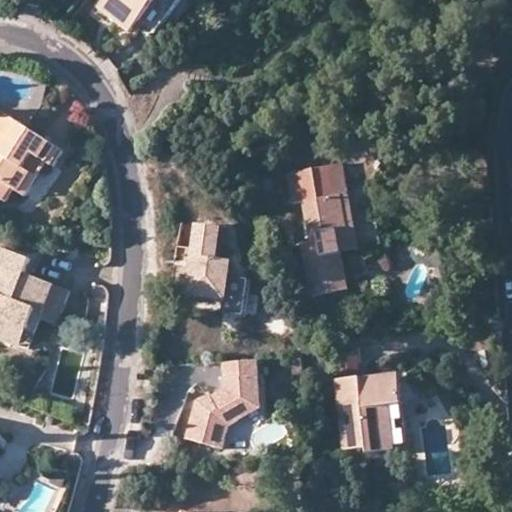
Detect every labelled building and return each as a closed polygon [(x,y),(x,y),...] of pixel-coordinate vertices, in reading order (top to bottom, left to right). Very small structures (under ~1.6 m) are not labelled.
[(108,0),(109,0),(101,10),(131,34),(136,28),(144,34),(152,40),(183,0),(108,0)] [(15,191),(26,197),(48,164),(54,167),(63,152),(48,142),(6,114),(0,122),(0,197),(7,202),(15,191)] [(281,166),(302,162),(298,142),(277,147),(281,166)] [(342,195),(349,194),(345,166),(291,176),(296,205),(306,203),(313,242),(304,244),(314,296),(349,290),(343,254),(339,231),(348,229),(342,195)] [(360,251),(349,194),(342,195),(348,229),(339,231),(343,254),(360,251)] [(224,230),(201,227),(197,251),(181,249),(179,266),(176,285),(194,288),(192,296),(228,301),(232,277),(234,263),(219,260),(224,230)] [(0,338),(3,340),(10,321),(29,330),(37,311),(45,313),(55,286),(43,281),(28,275),(33,261),(0,248),(0,338)] [(247,322),(253,280),(232,277),(228,301),(226,319),(247,322)] [(72,292),(55,286),(45,313),(37,311),(35,317),(59,326),(72,292)] [(10,321),(3,340),(22,347),(29,330),(10,321)] [(264,411),(261,362),(225,365),(227,390),(220,394),(214,398),(213,396),(198,405),(188,440),(225,451),(231,430),(264,411)] [(392,406),(404,405),(401,375),(359,380),(339,382),(347,451),(368,448),(370,453),(398,451),(392,406)] [(409,450),(404,405),(392,406),(398,451),(409,450)] [(412,481),(393,483),(395,499),(413,497),(412,481)]
